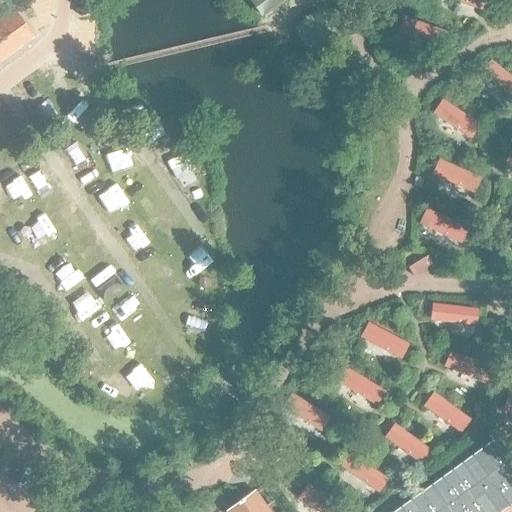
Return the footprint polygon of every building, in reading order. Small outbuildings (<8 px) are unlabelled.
[(444,0),(480,11),(483,0),(444,0)] [(396,31),(439,45),(444,27),(401,14),(396,31)] [(0,60),(28,44),(14,21),(0,28),(0,60)] [(478,72),(511,98),(511,75),(490,58),(478,72)] [(434,114),(472,138),(482,123),(444,99),(434,114)] [(502,165),(511,170),(511,150),(511,149),(502,165)] [(433,175),(474,193),(482,177),(441,158),(433,175)] [(417,224),(459,241),(466,225),(424,208),(417,224)] [(490,227),(511,238),(511,218),(498,211),(490,227)] [(477,309),(432,304),(430,321),(474,327),(477,309)] [(359,339),(399,360),(407,344),(368,323),(359,339)] [(490,368),(451,351),(444,368),(485,386),(492,369),(490,368)] [(340,383),(379,404),(388,388),(348,367),(340,383)] [(282,408),(320,433),(329,418),(292,393),(282,408)] [(423,407),(461,432),(471,417),(433,393),(424,406),(423,407)] [(511,397),(509,397),(502,414),(511,416),(511,397)] [(386,438),(424,462),(433,447),(396,423),(386,438)] [(511,469),(491,440),(391,511),(498,511),(511,502),(511,469)] [(388,479),(351,455),(341,470),(379,494),(388,479)] [(299,496),(322,511),(341,511),(346,506),(308,481),(299,496)] [(270,511),(254,489),(243,497),(243,496),(237,500),(238,502),(227,510),(228,511),(270,511)]
